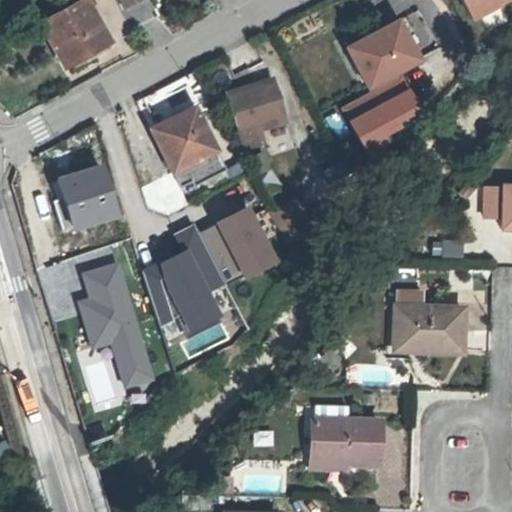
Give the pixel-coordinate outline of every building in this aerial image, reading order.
[(82,57),(108,42),(84,0),(81,0),(40,23),(64,67),(82,57)] [(139,0),(118,0),(123,9),(139,0)] [(511,0),(466,0),(477,20),(511,0)] [(413,63),(405,48),(410,45),(397,21),(346,48),(367,87),(413,63)] [(85,63),(111,48),(108,42),(82,57),(85,63)] [(418,60),(410,45),(405,48),(413,63),(418,60)] [(405,76),(346,108),(370,152),(429,120),(405,76)] [(260,130),(286,122),(274,84),(227,99),(243,149),(265,143),(260,130)] [(225,170),(193,108),(170,119),(173,127),(153,137),(171,173),(183,167),(191,182),(193,187),(225,170)] [(115,214),(100,167),(57,180),(63,198),(72,227),(72,228),(115,214)] [(191,182),(183,167),(171,173),(179,188),(191,182)] [(465,200),(478,185),(469,178),(457,192),(465,200)] [(511,186),(502,186),(501,228),(511,228),(511,186)] [(72,227),(63,198),(55,201),(64,230),(72,227)] [(251,208),(203,231),(229,285),(278,261),(251,208)] [(177,249),(143,267),(161,323),(181,314),(189,332),(222,317),(211,292),(224,286),(195,223),(171,234),(177,249)] [(90,298),(77,301),(90,349),(113,343),(125,387),(152,379),(119,262),(83,272),(90,298)] [(460,352),(461,309),(394,307),(393,345),(421,346),(421,351),(460,352)] [(343,360),(330,348),(320,358),(334,371),(343,360)] [(377,464),(378,421),(311,420),(310,458),(338,458),(338,464),(377,464)] [(338,468),(338,464),(338,458),(310,458),(310,468),(338,468)] [(292,503),(291,511),(320,511),(321,505),(292,503)]
